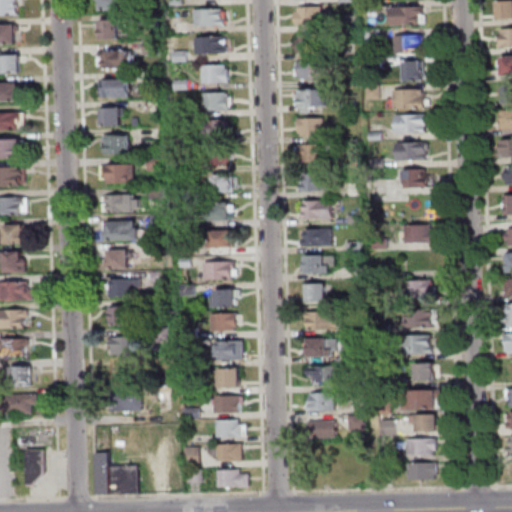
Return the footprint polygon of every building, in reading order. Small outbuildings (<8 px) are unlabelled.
[(0,16),(0,0),(18,0),(19,16),(0,16)] [(122,0),(122,9),(102,10),(102,0),(122,0)] [(511,19),(500,20),(500,1),(511,1),(511,19)] [(367,13),(366,3),(381,3),(381,13),(367,13)] [(297,26),(297,12),(300,12),(300,8),(323,7),(323,25),(297,26)] [(393,8),(424,7),(424,16),(427,16),(427,24),(393,25),(393,8)] [(227,28),(197,28),(197,10),(226,10),(227,28)] [(159,28),(146,29),(146,14),(159,14),(159,28)] [(119,39),(102,40),(102,22),(119,21),(119,39)] [(187,32),(174,34),(173,24),(186,23),(187,32)] [(0,44),(0,25),(18,25),(19,44),(0,44)] [(503,29),(511,28),(511,46),(503,47),(503,29)] [(382,41),(368,42),(368,31),(382,31),(382,41)] [(324,53),(298,54),(298,41),(301,41),(301,36),(323,36),(324,53)] [(423,36),(424,54),(397,54),(396,36),(423,36)] [(199,56),(198,38),(226,38),(226,55),(199,56)] [(145,56),(145,43),(159,42),(159,56),(145,56)] [(175,63),(175,53),(188,52),(189,63),(175,63)] [(103,68),(103,66),(99,66),(99,54),(134,53),(134,68),(103,68)] [(4,74),(3,56),(23,55),(23,73),(4,74)] [(511,55),(501,55),(501,75),(511,74),(511,55)] [(369,69),(369,59),(382,58),(382,68),(369,69)] [(408,81),(408,61),(423,61),(423,70),(425,70),(425,81),(408,81)] [(332,71),(326,71),(327,80),(300,80),(300,64),(332,63),(332,71)] [(230,70),(230,83),(205,84),(205,67),(227,66),(227,70),(230,70)] [(162,85),(148,85),(148,71),(161,71),(162,85)] [(129,97),(105,97),(104,80),(129,80),(129,97)] [(188,90),(176,90),(176,81),(188,81),(188,90)] [(22,101),(1,102),(0,102),(0,83),(21,83),(22,101)] [(382,100),(369,100),(368,87),(381,87),(382,100)] [(329,107),(317,107),(317,109),(313,109),(313,113),(302,113),(302,90),(328,90),(329,107)] [(428,94),(428,109),(397,109),(396,91),(424,90),(424,94),(428,94)] [(205,111),(204,94),(229,93),(229,98),(231,98),(231,110),(205,111)] [(356,102),(356,114),(343,114),(343,102),(356,102)] [(191,118),(176,118),(176,105),(191,104),(191,118)] [(126,116),(122,116),(122,126),(103,126),(103,109),(126,108),(126,116)] [(511,110),(503,110),(503,127),(511,127),(511,110)] [(0,130),(0,113),(21,113),(21,130),(0,130)] [(399,134),(398,116),(426,115),(427,134),(399,134)] [(300,134),(300,120),(325,120),(325,137),(303,137),(303,134),(300,134)] [(209,139),(208,122),(229,121),(229,139),(209,139)] [(387,142),(371,142),(371,134),(387,134),(387,142)] [(105,149),(105,137),(130,136),(130,153),(108,154),(108,149),(105,149)] [(191,136),(191,146),(179,146),(179,136),(191,136)] [(511,138),(500,138),(500,156),(511,155),(511,138)] [(23,158),(0,159),(0,139),(23,139),(23,158)] [(427,160),(400,161),(400,144),(427,143),(427,160)] [(303,163),(303,146),(327,145),(327,162),(303,163)] [(232,166),(213,167),(212,150),(232,149),(232,166)] [(150,171),(150,157),(164,157),(164,171),(150,171)] [(346,170),(346,158),(359,158),(360,169),(346,170)] [(373,168),(373,159),(384,158),(384,167),(373,168)] [(102,180),(102,167),(136,166),(136,183),(109,184),(109,180),(102,180)] [(0,185),(0,167),(24,167),(24,185),(0,185)] [(407,189),(406,171),(430,171),(431,188),(407,189)] [(332,192),(301,192),(300,175),(332,174),(332,192)] [(234,192),(215,193),(215,176),(234,175),(234,192)] [(362,197),(347,197),(347,184),(361,184),(362,197)] [(164,201),(152,201),(152,188),(163,187),(164,201)] [(136,213),(111,214),(111,213),(105,213),(104,204),(106,204),(106,197),(135,196),(136,201),(142,201),(142,209),(136,210),(136,213)] [(24,215),(0,215),(0,198),(29,198),(30,212),(24,212),(24,215)] [(308,220),(307,203),(334,202),(335,220),(308,220)] [(232,221),(212,221),(211,204),(232,203),(232,221)] [(154,216),(167,216),(167,230),(154,230),(154,216)] [(350,224),(349,216),(363,216),(363,224),(350,224)] [(140,229),(140,240),(109,241),(109,229),(104,230),(104,222),(136,221),(137,229),(140,229)] [(7,225),(27,225),(27,243),(8,243),(7,225)] [(408,243),(407,225),(432,225),(432,233),(438,233),(438,243),(408,243)] [(215,247),(214,230),(233,229),(234,247),(215,247)] [(334,246),(305,247),(304,240),(308,240),(308,230),(334,229),(334,246)] [(374,250),(374,240),(388,240),(389,249),(374,250)] [(349,242),(363,242),(363,252),(349,252),(349,242)] [(182,244),(195,243),(195,256),(182,256),(182,244)] [(152,257),(152,245),(166,245),(167,257),(152,257)] [(110,251),(130,250),(130,267),(110,268),(110,251)] [(24,273),(8,273),(7,262),(1,262),(1,253),(7,253),(7,252),(23,252),(24,273)] [(337,268),(332,268),(332,273),(305,274),(305,268),(308,268),(308,257),(337,257),(337,268)] [(193,267),(181,267),(181,259),(193,258),(193,267)] [(234,262),(234,281),(207,281),(206,263),(234,262)] [(169,271),(169,282),(154,283),(154,272),(169,271)] [(142,289),(133,289),(133,297),(112,298),(111,281),(142,280),(142,289)] [(409,300),(408,282),(433,281),(434,300),(409,300)] [(3,300),(2,292),(0,292),(0,282),(31,282),(31,289),(36,289),(36,299),(3,300)] [(309,302),(309,285),(327,284),(327,301),(309,302)] [(184,296),(184,287),(196,287),(196,296),(184,296)] [(213,309),(213,299),(217,298),(217,291),(237,290),(238,308),(213,309)] [(353,307),(353,299),(364,299),(364,307),(353,307)] [(157,315),(157,301),(170,301),(170,315),(157,315)] [(111,318),(111,308),(132,308),(132,325),(113,325),(112,317),(111,318)] [(28,329),(0,330),(0,310),(27,310),(28,329)] [(435,310),(435,326),(409,327),(409,310),(435,310)] [(335,312),(335,329),(310,330),(310,312),(335,312)] [(239,327),(236,328),(236,331),(215,331),(215,315),(239,314),(239,327)] [(353,326),(365,326),(365,334),(353,335),(353,326)] [(380,334),(379,326),(393,326),(393,334),(380,334)] [(159,343),(158,330),(170,329),(171,343),(159,343)] [(183,331),(198,330),(198,339),(183,339),(183,331)] [(406,336),(433,335),(434,353),(406,353),(406,336)] [(115,356),(115,339),(144,338),(145,356),(115,356)] [(334,356),(309,357),(309,350),(311,350),(311,339),(329,338),(330,350),(334,350),(334,356)] [(2,356),(2,340),(28,340),(29,355),(2,356)] [(219,361),(218,344),(246,343),(246,360),(219,361)] [(367,363),(353,363),(353,356),(366,355),(367,363)] [(437,364),(437,381),(419,381),(418,364),(437,364)] [(310,377),(310,367),(343,366),(344,384),(316,385),(316,377),(310,377)] [(34,387),(15,387),(14,368),(33,367),(34,387)] [(116,384),(116,367),(143,367),(143,383),(116,384)] [(241,389),(223,389),(222,370),(241,369),(241,389)] [(407,410),(407,403),(412,403),(411,391),(443,390),(443,409),(407,410)] [(144,392),(144,411),(115,412),(114,392),(144,392)] [(40,404),(35,404),(35,413),(9,414),(9,395),(40,394),(40,404)] [(313,395),(336,394),(337,410),(313,411),(313,395)] [(242,397),(242,413),(219,414),(218,398),(242,397)] [(382,415),(381,401),(393,401),(393,415),(382,415)] [(201,409),(202,418),(188,419),(188,409),(201,409)] [(412,424),(412,415),(440,415),(440,431),(420,431),(420,423),(412,424)] [(353,430),(352,417),(368,417),(368,430),(353,430)] [(311,434),(310,421),(337,420),(337,438),(317,439),(316,434),(311,434)] [(220,438),(219,421),(241,421),(241,426),(244,426),(248,426),(248,438),(220,438)] [(384,436),(384,422),(398,422),(398,435),(384,436)] [(410,439),(439,438),(439,450),(435,450),(436,455),(410,456),(410,439)] [(244,445),(245,461),(221,462),(221,445),(244,445)] [(202,448),(202,467),(188,467),(188,448),(202,448)] [(30,485),(29,450),(46,449),(47,475),(37,485),(30,485)] [(97,453),(112,452),(113,466),(140,465),(140,494),(98,495),(97,453)] [(382,453),(397,452),(397,460),(383,461),(382,453)] [(440,475),(437,475),(437,480),(411,480),(411,464),(439,464),(440,475)] [(189,470),(204,470),(205,483),(190,483),(189,470)] [(221,488),(220,472),(242,471),(242,475),(251,475),(251,487),(221,488)]
